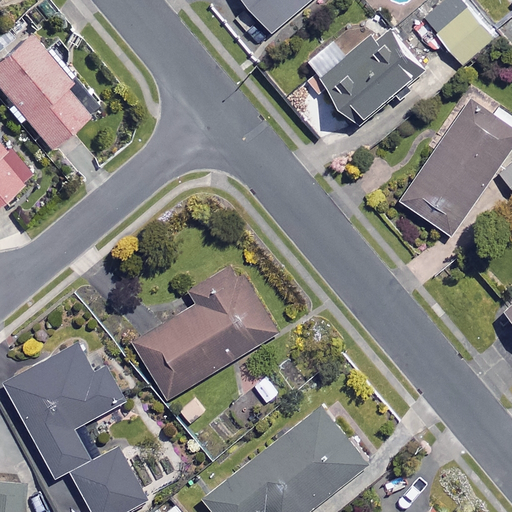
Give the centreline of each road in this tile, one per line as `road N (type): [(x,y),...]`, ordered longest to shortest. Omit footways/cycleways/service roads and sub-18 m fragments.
road 1 (residential): [(511,459),(220,113)]
road 2 (residential): [(29,263),(220,113)]
road 3 (residential): [(220,113),(126,0)]
